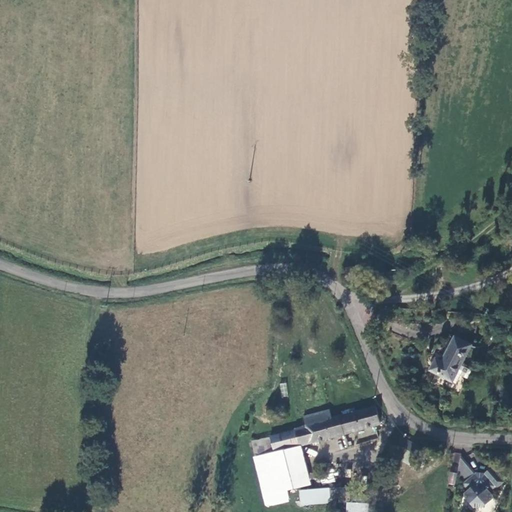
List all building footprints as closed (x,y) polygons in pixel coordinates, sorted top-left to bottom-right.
[(441,362),(434,358),(428,369),(436,374),(454,384),(458,377),(463,380),(468,372),(459,366),(462,361),(470,346),(454,337),(441,362)] [(375,406),(359,411),(330,418),(328,409),(302,416),(305,426),(270,437),(275,453),(292,448),(379,422),(375,406)] [(418,448),(397,438),(393,446),(414,456),(418,448)] [(302,485),(292,448),(275,453),(286,489),(302,485)] [(286,489),(275,453),(258,458),(271,505),(289,500),(286,489)] [(457,470),(466,479),(474,471),(462,456),(457,470)] [(482,510),(495,497),(490,492),(489,491),(495,485),(496,486),(500,481),(501,477),(489,466),(483,472),(474,471),(466,479),(462,483),(468,490),(463,496),(475,508),(482,510)] [(448,472),(447,484),(455,485),(456,473),(448,472)] [(304,491),(306,504),(347,499),(346,487),(304,491)] [(292,493),(293,505),(306,504),(304,491),(292,493)] [(367,511),(368,504),(346,502),(345,511),(367,511)]
